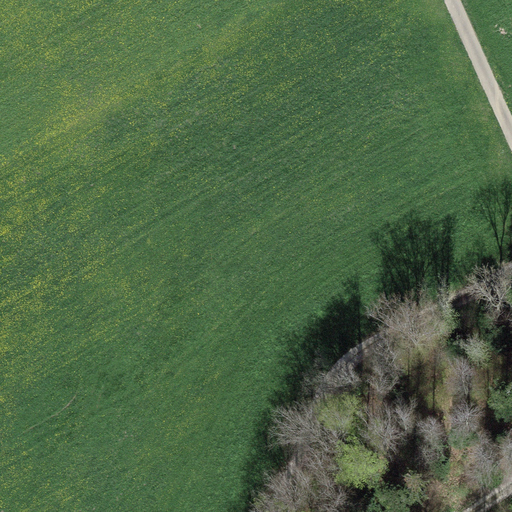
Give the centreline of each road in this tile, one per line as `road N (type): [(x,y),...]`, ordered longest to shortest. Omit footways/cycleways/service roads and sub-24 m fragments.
road 1 (track): [(511,276),(372,342),(330,383),(267,511)]
road 2 (track): [(455,0),(511,123)]
